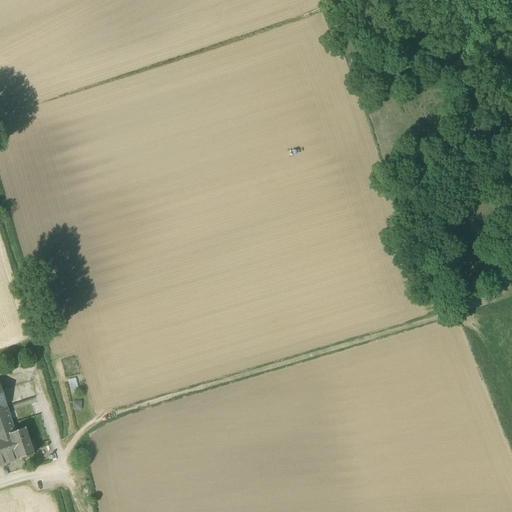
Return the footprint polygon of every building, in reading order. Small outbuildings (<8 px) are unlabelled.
[(75,379),(67,381),(70,395),(79,393),(75,379)] [(72,401),(72,411),(81,411),(81,402),(72,401)] [(0,431),(13,428),(6,407),(0,409),(0,431)] [(0,466),(16,461),(8,434),(14,432),(13,428),(0,431),(0,466)] [(24,429),(14,432),(8,434),(16,461),(33,456),(24,429)]
